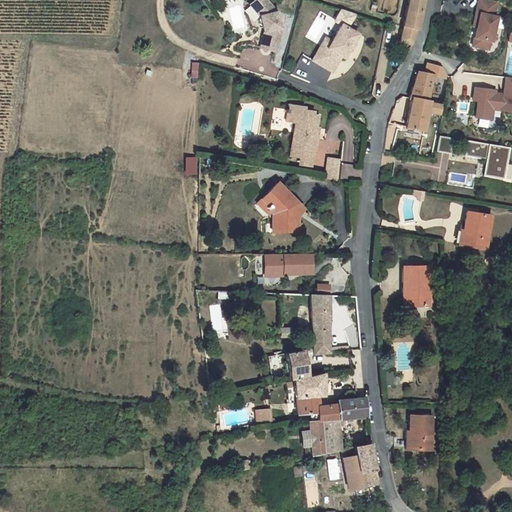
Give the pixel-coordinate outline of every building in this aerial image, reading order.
[(400,0),(394,35),(407,38),(414,0),(400,0)] [(250,4),(240,14),(251,25),(249,29),(250,33),(254,35),(256,41),(254,56),(268,58),(272,36),(267,20),(250,4)] [(465,36),(462,55),(478,58),(480,50),(481,50),(486,25),(483,25),(485,10),(467,7),(464,22),(468,22),(465,36)] [(405,50),(407,38),(394,35),(390,53),(403,55),(405,50)] [(313,57),(305,73),(326,84),(334,68),(337,69),(342,60),(345,54),(349,44),(332,36),(323,53),(320,60),(313,57)] [(273,65),(281,67),(286,50),(277,48),(273,65)] [(323,53),(316,50),(313,57),(320,60),(323,53)] [(198,77),(200,63),(193,62),(191,76),(198,77)] [(400,134),(399,140),(415,141),(421,84),(408,82),(403,109),(402,120),(400,134)] [(482,132),(484,121),(511,125),(511,91),(497,90),(495,104),(495,107),(478,105),(479,101),(466,100),(464,112),(469,113),(466,129),(482,132)] [(435,102),(433,113),(442,115),(444,104),(435,102)] [(311,141),(306,140),(307,133),(310,134),(313,122),(307,121),(308,117),(298,115),(299,112),(283,109),(282,114),(279,113),(278,117),(281,118),(279,125),(288,127),(282,161),(295,163),(293,170),(302,172),(305,161),(308,161),(311,141)] [(429,148),(427,163),(441,166),(443,150),(429,148)] [(506,159),(463,153),(461,164),(463,164),(462,168),(482,171),(480,188),(501,191),(506,159)] [(186,157),(186,176),(198,176),(198,157),(186,157)] [(320,185),(333,187),(335,165),(322,164),(320,185)] [(285,219),(285,211),(289,207),(268,187),(252,203),(259,210),(256,212),(262,218),(262,223),(261,235),(288,236),(288,219),(285,219)] [(423,202),(426,192),(416,190),(413,199),(423,202)] [(262,223),(262,218),(256,212),(259,210),(252,203),(247,208),(262,223)] [(289,207),(285,211),(285,219),(288,219),(294,213),(289,207)] [(461,232),(460,245),(487,248),(491,215),(466,212),(464,232),(461,232)] [(254,259),(255,280),(275,280),(275,276),(302,275),(302,258),(254,259)] [(429,266),(403,267),(404,305),(430,304),(429,266)] [(307,289),(307,299),(319,300),(320,289),(307,289)] [(300,299),(299,345),(318,345),(319,300),(307,299),(300,299)] [(348,348),(359,347),(358,326),(347,326),(348,348)] [(317,358),(318,345),(299,345),(299,354),(299,358),(317,358)] [(270,357),(276,386),(296,385),(290,355),(270,357)] [(298,427),(323,424),(322,410),(304,412),(303,407),(309,405),(305,384),(275,392),(281,422),(297,421),(298,427)] [(323,424),(298,427),(291,428),(292,431),(297,463),(328,457),(326,440),(324,441),(323,437),(325,435),(328,427),(328,424),(350,421),(349,404),(345,404),(321,406),(322,410),(323,424)] [(256,422),(272,421),(271,407),(255,408),(256,422)] [(406,432),(406,449),(431,449),(431,416),(409,416),(409,432),(406,432)] [(290,465),(297,463),(292,431),(285,432),(286,438),(282,438),(285,455),(288,454),(290,465)] [(350,487),(360,485),(354,451),(328,457),(335,491),(343,489),(345,497),(351,496),(350,487)]
